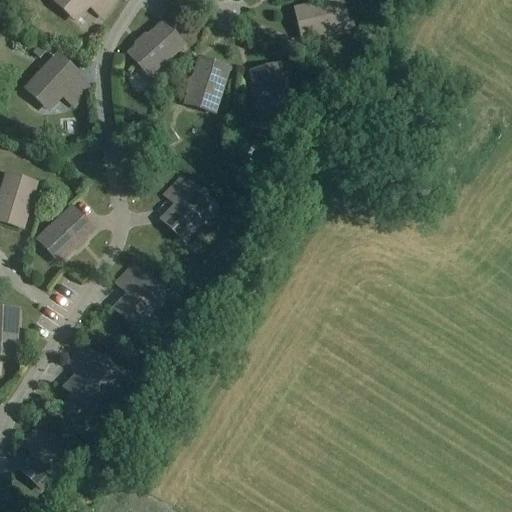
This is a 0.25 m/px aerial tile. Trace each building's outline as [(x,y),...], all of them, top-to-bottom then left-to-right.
[(103,19),(119,1),(117,0),(57,0),(54,4),(76,23),(89,7),(103,19)] [(303,40),(347,30),(340,2),(297,12),(303,40)] [(150,79),(183,48),(163,26),(130,57),(150,79)] [(38,46),(32,54),(39,60),(45,53),(38,46)] [(49,112),(79,79),(58,59),(27,92),(49,112)] [(214,115),(228,72),(200,63),(187,106),(214,115)] [(264,119),(292,112),(280,68),(252,75),(264,119)] [(157,125),(144,116),(135,129),(148,138),(157,125)] [(171,131),(162,137),(169,147),(179,140),(171,131)] [(253,163),(258,153),(249,149),(244,159),(253,163)] [(185,243),(216,211),(182,178),(165,196),(178,209),(164,223),(185,243)] [(0,224),(23,231),(36,188),(8,179),(0,206),(0,224)] [(60,264),(93,233),(73,213),(40,243),(60,264)] [(138,332),(168,298),(134,266),(117,285),(130,297),(117,312),(138,332)] [(0,359),(17,360),(19,314),(0,313),(0,359)] [(89,412),(120,380),(85,347),(69,363),(83,376),(68,392),(89,412)] [(145,387),(138,398),(149,405),(156,394),(145,387)] [(44,493),(75,460),(39,427),(22,445),(37,458),(23,473),(44,493)]
